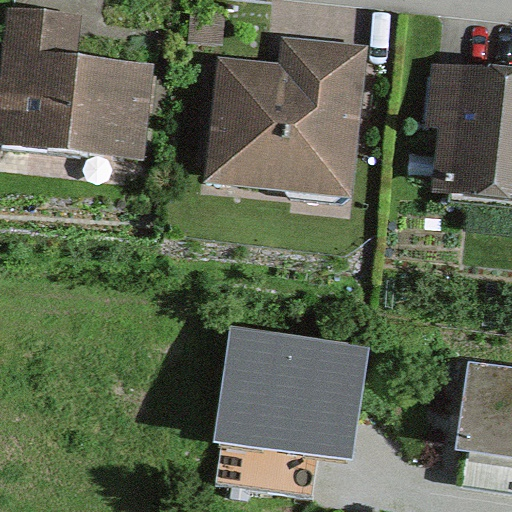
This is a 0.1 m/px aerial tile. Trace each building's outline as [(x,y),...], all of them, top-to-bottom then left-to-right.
[(64,31),(0,23),(0,171),(115,185),(126,88),(58,80),(64,31)] [(265,86),(209,77),(192,192),(324,212),(347,63),(270,51),(265,86)] [(511,88),(425,77),(408,210),(511,223),(511,88)] [(360,365),(238,348),(224,455),(346,471),(360,365)] [(511,386),(475,381),(464,466),(511,472),(511,386)]
